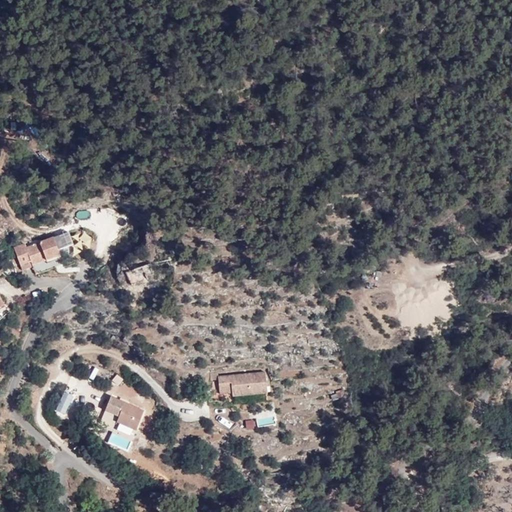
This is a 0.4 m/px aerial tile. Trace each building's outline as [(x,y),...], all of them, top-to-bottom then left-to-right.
[(24,244),(14,248),(19,262),(55,253),(58,252),(53,238),(26,248),(24,244)] [(32,265),(59,255),(58,252),(55,253),(19,262),(20,265),(31,261),(32,265)] [(22,271),(33,267),(32,265),(31,261),(20,265),(22,271)] [(267,395),(265,373),(219,378),(218,386),(230,385),(231,398),(267,395)] [(116,416),(114,422),(116,423),(136,431),(143,411),(111,397),(105,411),(116,416)] [(132,439),(136,431),(116,423),(114,430),(132,439)]
